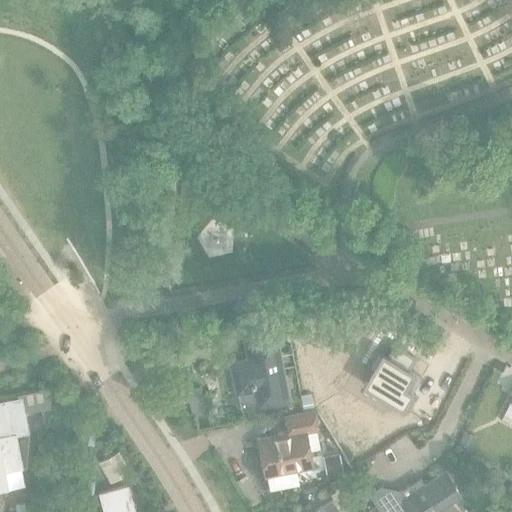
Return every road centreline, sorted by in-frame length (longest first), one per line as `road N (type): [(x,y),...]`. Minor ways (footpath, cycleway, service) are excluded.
road 1 (unclassified): [(176,131),(261,205),(356,271)]
road 2 (unclassified): [(356,271),(134,314)]
road 3 (unclassified): [(191,511),(79,334)]
road 4 (unclassified): [(176,131),(163,227),(134,314)]
road 5 (unclassified): [(511,355),(356,271)]
road 6 (unknown): [(478,337),(429,419),(378,440)]
road 7 (unclassified): [(126,0),(176,131)]
